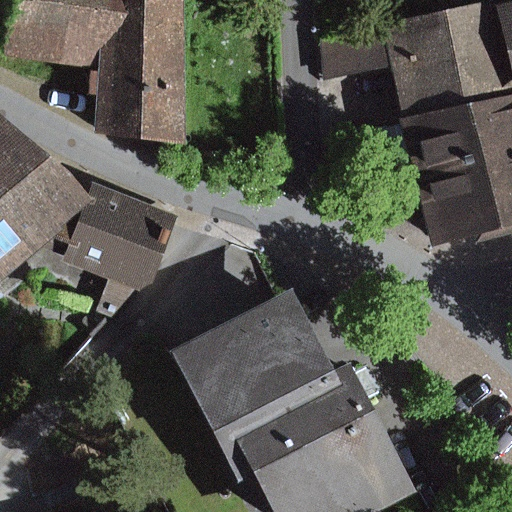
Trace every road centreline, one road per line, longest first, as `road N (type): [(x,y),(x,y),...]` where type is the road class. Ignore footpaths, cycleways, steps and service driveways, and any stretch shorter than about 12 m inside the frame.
road 1 (residential): [(296,227),(46,124),(0,96)]
road 2 (residential): [(504,317),(348,241),(296,227)]
road 3 (residential): [(296,227),(295,0)]
